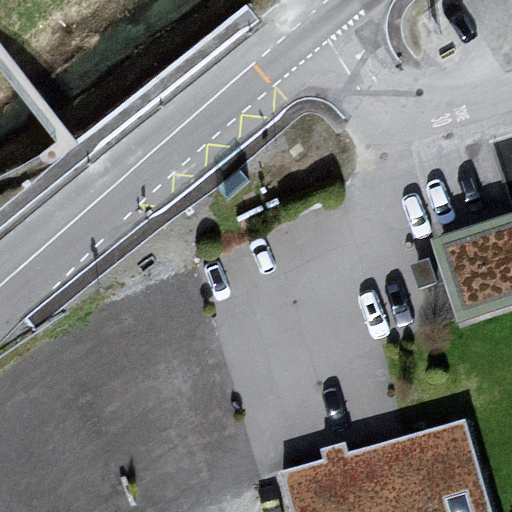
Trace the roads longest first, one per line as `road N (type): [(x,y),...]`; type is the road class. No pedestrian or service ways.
road 1 (secondary): [(0,289),(313,16)]
road 2 (residential): [(511,99),(439,122),(399,117),(367,98),(313,16)]
